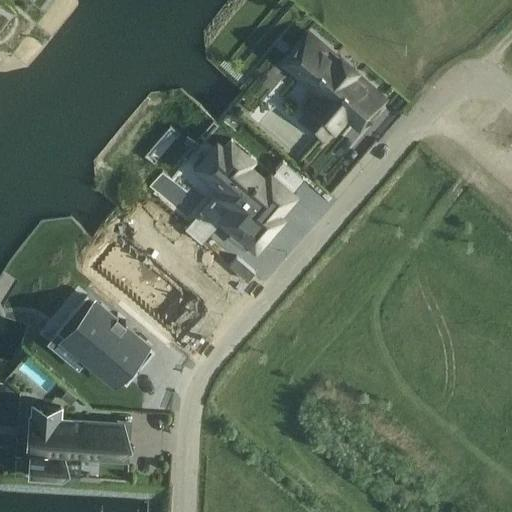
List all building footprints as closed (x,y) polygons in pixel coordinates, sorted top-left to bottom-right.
[(308,27),(278,62),(313,92),(301,105),(305,109),(297,118),(323,141),(331,132),(335,136),(347,122),(359,132),(390,97),(357,69),(360,66),(341,50),(338,53),(308,27)] [(206,158),(203,162),(207,166),(205,169),(214,177),(216,174),(226,183),(224,185),(222,183),(221,185),(223,187),(212,201),(224,212),(221,215),(223,217),(229,211),(235,217),(230,223),(256,245),(272,226),(267,222),(269,221),(275,213),(280,217),(281,215),(276,210),(274,209),(291,190),(271,173),(266,178),(247,162),(252,156),(231,139),(222,149),(218,145),(215,148),(214,148),(212,149),(213,150),(209,155),(208,156),(207,156),(205,157),(206,158)] [(284,160),(276,169),(288,179),(295,170),(284,160)] [(162,171),(149,186),(156,192),(190,222),(209,200),(192,186),(187,192),(170,177),(162,171)] [(220,260),(185,230),(182,234),(167,221),(157,233),(142,221),(138,218),(97,267),(181,337),(200,314),(183,299),(196,283),(210,295),(229,273),(217,263),(220,260)] [(61,312),(42,336),(85,372),(99,354),(127,378),(152,348),(107,310),(107,309),(102,304),(101,305),(81,289),(61,312)] [(29,414),(26,452),(29,452),(28,477),(64,479),(64,477),(80,478),(81,458),(121,461),(122,443),(123,437),(124,420),(62,416),(63,405),(31,403),(30,414),(29,414)]
